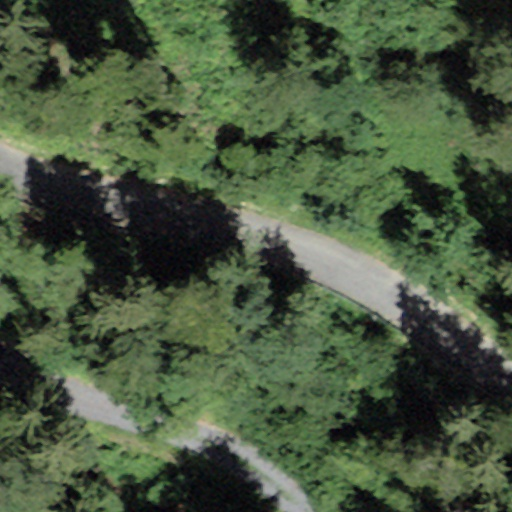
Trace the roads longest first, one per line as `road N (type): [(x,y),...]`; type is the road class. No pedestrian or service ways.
road 1 (unclassified): [(511,380),(397,297),(305,250),(0,165)]
road 2 (track): [(300,511),(211,447),(105,413),(0,364)]
